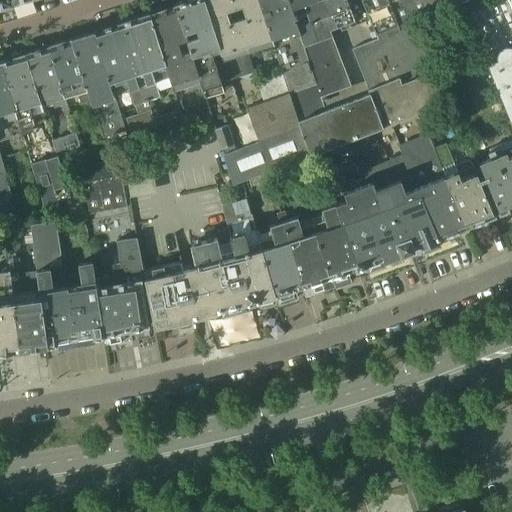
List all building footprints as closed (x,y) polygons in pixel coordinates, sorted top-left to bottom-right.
[(190,0),(177,5),(185,31),(197,27),(200,36),(188,40),(191,50),(199,76),(202,87),(203,90),(221,84),(212,53),(220,51),(204,0),(190,0)] [(204,0),(220,51),(221,52),(229,79),(254,71),(246,44),(238,19),(230,22),(227,11),(234,8),(231,0),(204,0)] [(231,0),(234,8),(243,6),(246,17),(238,19),(246,44),(271,36),(259,0),(231,0)] [(288,0),(259,0),(271,36),(288,92),(304,86),(316,82),(307,56),(300,36),(298,28),(288,0)] [(330,0),(288,0),(298,28),(300,36),(307,56),(316,82),(304,86),(288,92),(308,155),(448,102),(437,74),(402,86),(398,76),(368,87),(370,92),(324,110),(319,97),(351,84),(330,30),(340,26),(330,0)] [(330,0),(340,26),(355,20),(347,0),(330,0)] [(361,0),(376,34),(398,25),(387,0),(361,0)] [(387,0),(398,25),(400,30),(417,23),(407,0),(387,0)] [(438,0),(407,0),(417,23),(444,12),(438,0)] [(438,0),(444,12),(470,2),(469,0),(438,0)] [(511,41),(511,0),(489,0),(466,9),(484,53),(511,41)] [(150,14),(166,66),(173,90),(187,85),(189,91),(202,87),(199,76),(191,50),(180,54),(176,39),(186,36),(185,31),(177,5),(176,5),(177,5),(150,14)] [(150,14),(123,23),(147,99),(162,95),(154,70),(166,66),(150,14)] [(95,32),(111,83),(126,79),(133,102),(134,102),(138,113),(126,117),(131,134),(156,127),(153,118),(151,112),(147,99),(123,23),(95,32)] [(378,38),(353,48),(368,87),(398,76),(402,86),(437,74),(417,23),(400,30),(398,25),(376,34),(378,38)] [(72,39),(85,83),(89,95),(91,99),(102,136),(125,129),(111,83),(95,32),(72,39)] [(72,39),(50,46),(63,90),(65,97),(78,93),(81,102),(91,99),(89,95),(85,83),(72,39)] [(500,60),(489,65),(511,122),(511,44),(510,44),(509,44),(508,44),(507,44),(506,44),(505,45),(504,45),(503,45),(502,46),(502,47),(501,47),(500,48),(500,49),(499,50),(499,51),(498,52),(498,53),(498,54),(498,55),(498,56),(498,57),(499,57),(500,60)] [(49,47),(27,53),(40,97),(41,98),(50,95),(54,107),(62,105),(66,115),(71,114),(67,102),(65,97),(63,90),(50,46),(49,46),(49,47)] [(27,53),(2,61),(24,134),(27,133),(26,128),(34,125),(34,123),(47,119),(41,98),(40,97),(27,53)] [(0,135),(12,132),(19,130),(21,135),(24,134),(2,61),(0,61),(0,135)] [(228,122),(214,126),(232,183),(308,155),(288,92),(247,107),(259,141),(236,150),(233,141),(228,122)] [(180,110),(153,118),(156,127),(158,132),(159,137),(186,129),(180,110)] [(76,132),(53,139),(58,155),(59,157),(82,150),(76,132)] [(158,132),(148,135),(149,141),(159,137),(158,132)] [(422,135),(400,144),(404,154),(438,237),(466,226),(445,175),(434,147),(429,134),(423,136),(422,135)] [(473,152),(469,153),(471,159),(476,172),(492,214),(499,211),(500,212),(511,207),(511,139),(490,148),(494,157),(480,162),(476,159),(473,152)] [(446,142),(434,147),(445,175),(466,226),(493,215),(492,214),(476,172),(471,159),(455,165),(446,142)] [(95,148),(83,152),(85,160),(98,156),(95,148)] [(0,199),(13,195),(0,152),(0,199)] [(404,154),(378,164),(412,248),(420,245),(423,252),(440,245),(437,238),(438,237),(404,154)] [(58,155),(32,163),(46,208),(70,196),(59,157),(58,155)] [(118,159),(81,166),(89,213),(127,206),(118,159)] [(363,159),(349,165),(384,258),(386,257),(387,261),(393,264),(400,261),(403,255),(401,252),(412,248),(378,164),(367,168),(363,159)] [(349,165),(334,170),(346,199),(335,203),(357,268),(367,264),(370,272),(384,266),(381,259),(384,258),(349,165)] [(249,196),(222,204),(228,225),(232,242),(249,302),(256,300),(258,306),(260,307),(272,304),(274,301),(273,296),(273,295),(276,294),(259,234),(255,217),(249,196)] [(323,213),(311,217),(331,276),(333,276),(335,284),(352,279),(349,271),(357,268),(335,203),(321,208),(323,213)] [(285,210),(281,212),(303,286),(306,295),(333,286),(330,277),(331,276),(311,217),(299,221),(297,215),(288,218),(285,210)] [(271,230),(259,234),(276,294),(279,302),(296,297),(294,289),(303,286),(281,212),(277,213),(279,221),(269,224),(271,230)] [(56,221),(30,224),(36,270),(47,346),(75,341),(66,287),(53,289),(49,266),(61,254),(56,221)] [(114,274),(94,279),(103,336),(105,344),(125,340),(123,333),(123,330),(128,329),(129,330),(147,326),(142,301),(148,299),(143,274),(136,237),(116,240),(120,260),(120,262),(115,263),(112,267),(114,274)] [(196,266),(182,269),(193,316),(218,309),(227,307),(230,316),(249,311),(247,302),(249,302),(232,242),(219,245),(217,238),(190,244),(196,266)] [(20,257),(7,259),(9,271),(9,274),(20,350),(47,346),(36,270),(22,272),(20,257)] [(81,284),(66,287),(75,341),(103,336),(94,279),(91,261),(77,263),(81,284)] [(152,272),(143,274),(148,299),(153,324),(167,321),(167,322),(176,320),(178,326),(181,328),(190,326),(192,322),(191,316),(193,316),(182,269),(180,261),(151,268),(152,272)] [(9,271),(0,271),(0,352),(20,350),(9,274),(9,271)]
